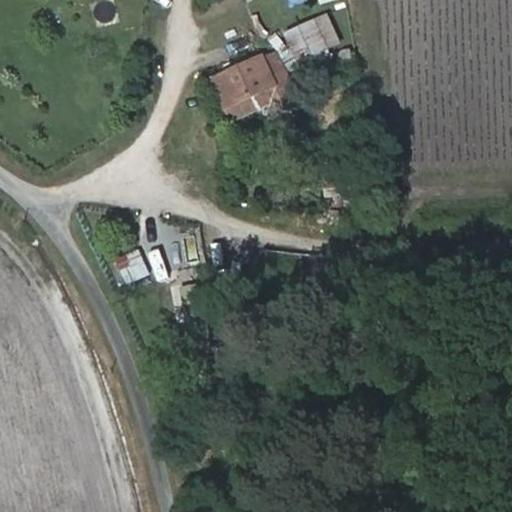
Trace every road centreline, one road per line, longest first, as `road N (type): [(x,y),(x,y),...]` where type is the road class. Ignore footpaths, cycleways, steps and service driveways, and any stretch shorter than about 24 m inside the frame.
road 1 (track): [(511,246),(338,246),(242,228),(107,183),(44,207)]
road 2 (unclassified): [(172,511),(117,304),(75,241),(0,172)]
road 3 (track): [(0,205),(45,243),(77,291),(99,343),(136,511)]
